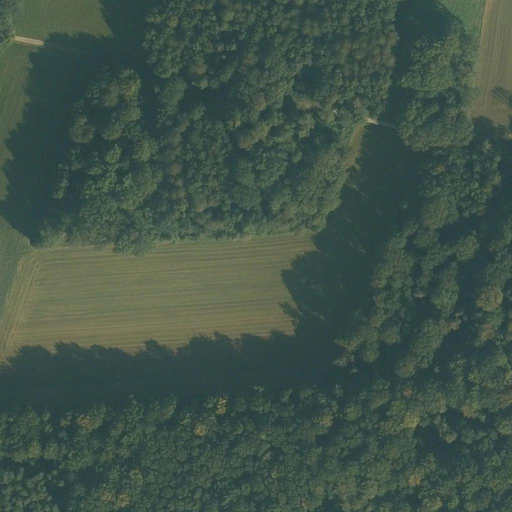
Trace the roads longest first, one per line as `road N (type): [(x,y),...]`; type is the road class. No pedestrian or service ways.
road 1 (track): [(126,63),(466,142),(511,137)]
road 2 (track): [(0,35),(126,63)]
